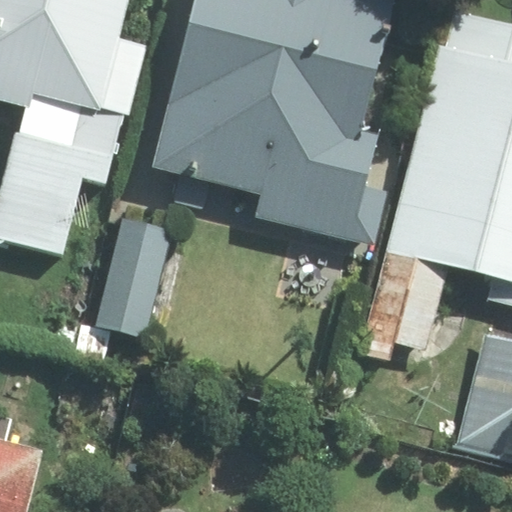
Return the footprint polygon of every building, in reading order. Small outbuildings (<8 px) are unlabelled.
[(0,207),(0,245),(64,258),(79,185),(106,190),(119,122),(128,124),(145,49),(115,42),(124,0),(0,0),(0,104),(19,109),(0,207)] [(254,225),(371,252),(386,189),(351,181),(362,134),(357,133),(377,47),(386,49),(397,0),(191,0),(151,174),(260,199),(254,225)] [(444,275),(511,293),(511,29),(448,13),(356,360),(418,376),(444,275)] [(168,242),(121,228),(91,333),(138,346),(168,242)] [(511,345),(484,338),(455,455),(511,468),(511,345)] [(0,511),(30,511),(44,461),(0,449),(0,511)]
